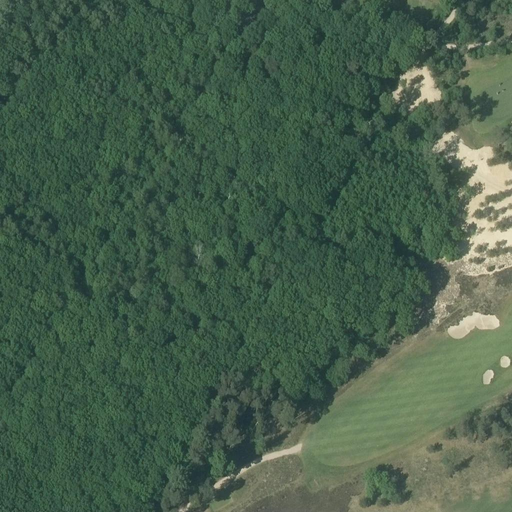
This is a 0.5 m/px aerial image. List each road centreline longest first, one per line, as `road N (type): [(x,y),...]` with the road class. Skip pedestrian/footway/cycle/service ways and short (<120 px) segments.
road 1 (track): [(347,140),(342,171),(244,340),(186,469),(64,511)]
road 2 (track): [(0,405),(227,61)]
road 3 (track): [(143,0),(347,140),(395,88)]
road 4 (track): [(511,193),(450,161),(395,88),(437,40),(511,39)]
road 5 (track): [(462,0),(437,40),(360,0)]
